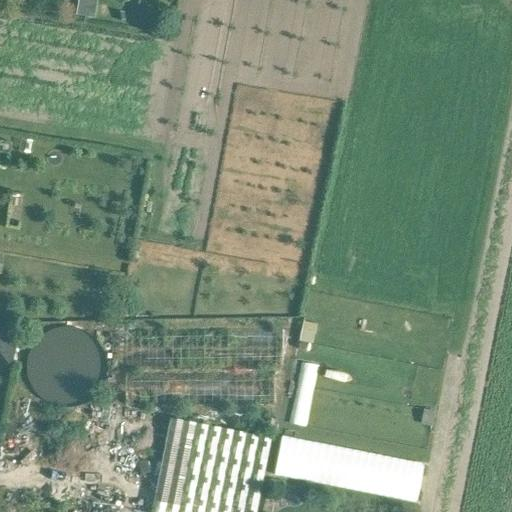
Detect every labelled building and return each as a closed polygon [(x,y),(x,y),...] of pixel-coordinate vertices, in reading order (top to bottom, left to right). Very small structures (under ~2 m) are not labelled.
[(108,12),(111,0),(92,0),(91,7),(108,12)] [(142,288),(140,307),(154,307),(155,289),(142,288)] [(0,354),(11,366),(20,323),(0,323),(0,354)] [(151,351),(189,352),(189,336),(199,336),(199,345),(213,345),(213,341),(224,341),(224,326),(141,325),(141,340),(151,340),(151,351)] [(357,363),(355,373),(373,376),(375,366),(357,363)] [(169,419),(150,511),(256,511),(271,439),(169,419)]
